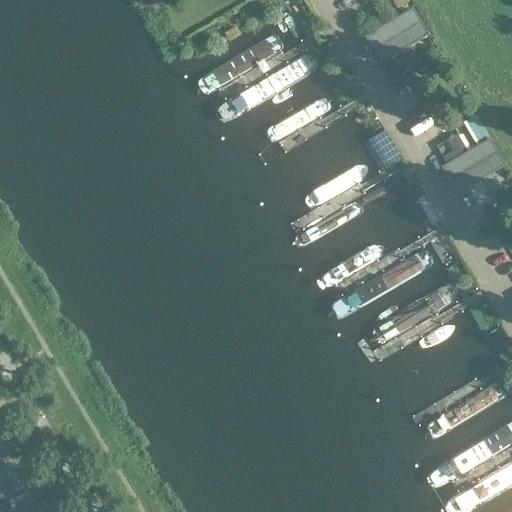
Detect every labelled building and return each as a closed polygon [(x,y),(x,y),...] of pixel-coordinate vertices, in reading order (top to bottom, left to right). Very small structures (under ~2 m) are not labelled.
[(202,107),(220,96),(327,33),(307,0),(182,74),(202,107)] [(400,34),(420,21),(414,11),(393,23),(400,34)] [(400,34),(406,44),(426,32),(420,21),(400,34)] [(372,36),(378,46),(400,34),(393,23),(372,36)] [(327,33),(220,96),(202,107),(221,139),(346,65),(327,33)] [(400,34),(378,46),(384,57),(406,44),(400,34)] [(412,55),(404,59),(410,68),(417,64),(412,55)] [(240,172),(366,98),(346,65),(221,139),(240,172)] [(260,205),(385,131),(366,98),(240,172),(260,205)] [(279,237),(404,163),(385,131),(260,205),(279,237)] [(477,164),(497,152),(491,141),(471,153),(477,164)] [(504,162),(497,152),(477,164),(483,174),(504,162)] [(449,166),(456,177),(477,164),(471,153),(449,166)] [(299,270),(424,196),(404,163),(279,237),(299,270)] [(477,164),(456,177),(462,187),(483,174),(477,164)] [(495,178),(493,174),(486,177),(489,182),(495,178)] [(318,303),(443,229),(424,196),(299,270),(318,303)] [(337,335),(462,261),(443,229),(318,303),(337,335)] [(357,368),(482,294),(462,261),(337,335),(357,368)] [(376,401),(501,327),(482,294),(357,368),(376,401)] [(395,434),(511,364),(511,344),(501,327),(376,401),(395,434)] [(415,466),(511,408),(511,364),(395,434),(415,466)] [(434,499),(511,452),(511,408),(415,466),(434,499)] [(442,511),(486,511),(511,497),(511,452),(434,499),(442,511)] [(511,511),(511,497),(486,511),(511,511)]
